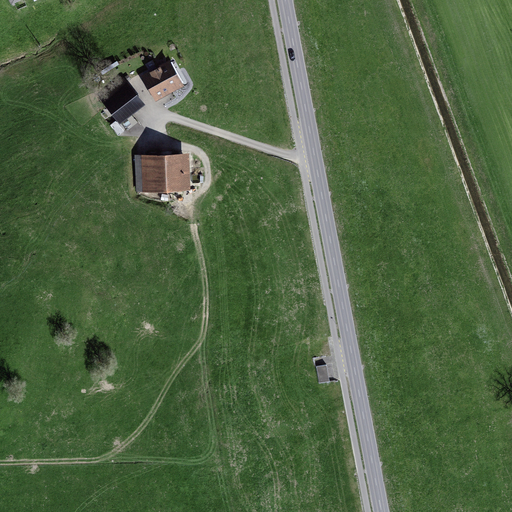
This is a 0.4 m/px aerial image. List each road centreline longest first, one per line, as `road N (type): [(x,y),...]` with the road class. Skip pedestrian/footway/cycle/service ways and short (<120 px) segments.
road 1 (secondary): [(285,0),(381,511)]
road 2 (track): [(197,213),(192,299),(209,376),(210,471)]
